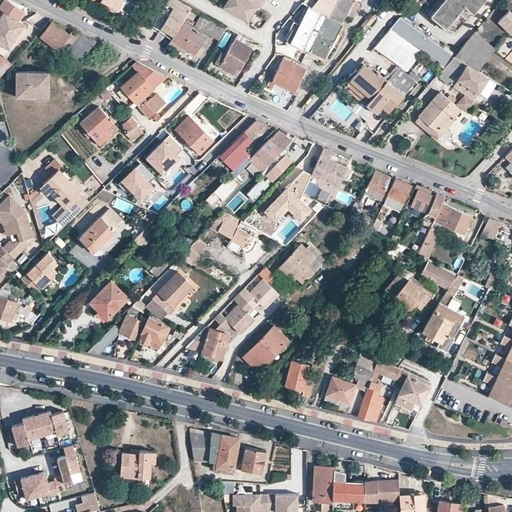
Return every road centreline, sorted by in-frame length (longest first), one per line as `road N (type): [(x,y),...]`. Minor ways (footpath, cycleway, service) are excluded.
road 1 (tertiary): [(0,357),(431,459),(511,466)]
road 2 (residential): [(511,213),(236,96),(37,0)]
road 3 (unknown): [(198,78),(109,164),(95,155)]
road 4 (unknown): [(299,122),(381,15)]
